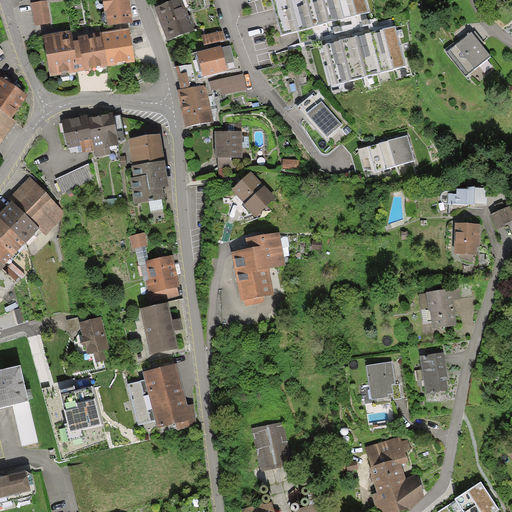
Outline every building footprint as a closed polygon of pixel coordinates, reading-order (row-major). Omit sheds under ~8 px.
[(128,0),(105,0),(108,25),(131,22),(128,0)] [(180,0),(178,0),(155,9),(167,41),(193,31),(180,0)] [(365,0),(272,0),(281,35),(317,26),(331,23),(349,18),(362,15),(369,13),(365,0)] [(46,1),(30,3),(33,25),(49,22),(46,1)] [(338,43),(322,47),(328,66),(325,67),(331,88),(407,67),(396,27),(391,28),(362,36),(342,41),(338,43)] [(127,29),(99,34),(105,68),(133,62),(127,29)] [(69,32),(41,37),(48,76),(81,70),(76,42),(71,43),(69,32)] [(223,33),(203,37),(205,45),(225,41),(223,33)] [(99,34),(75,39),(76,42),(81,70),(105,68),(99,34)] [(468,35),(445,53),(465,77),(487,59),(468,35)] [(197,54),(203,78),(228,72),(226,65),(234,63),(230,48),(221,50),(221,48),(197,54)] [(272,67),(256,70),(272,91),(285,82),(272,67)] [(191,70),(177,72),(180,93),(195,90),(191,70)] [(243,73),(210,81),(212,90),(219,89),(221,96),(247,90),(243,73)] [(27,92),(5,78),(0,85),(0,110),(9,117),(27,92)] [(195,90),(180,93),(187,130),(214,125),(207,88),(195,90)] [(314,93),(299,107),(327,138),(343,124),(314,93)] [(9,117),(0,110),(0,138),(13,120),(9,117)] [(109,113),(64,121),(69,147),(81,145),(82,152),(94,150),(95,156),(111,153),(110,147),(120,145),(119,139),(124,138),(120,115),(109,117),(109,113)] [(348,125),(341,131),(347,137),(353,131),(348,125)] [(236,130),(214,131),(215,160),(238,159),(236,130)] [(128,137),(132,166),(166,161),(162,133),(128,137)] [(408,135),(366,147),(374,174),(416,162),(408,135)] [(166,161),(132,166),(137,203),(166,199),(164,187),(169,186),(166,161)] [(86,165),(55,178),(62,193),(92,180),(86,165)] [(249,170),(228,189),(259,224),(277,207),(270,199),(277,193),(267,182),(263,185),(249,170)] [(64,214),(30,180),(9,202),(37,230),(44,237),(64,214)] [(454,193),(446,192),(440,193),(438,198),(440,204),(446,206),(486,207),(486,189),(467,188),(467,191),(454,190),(454,193)] [(37,230),(9,202),(0,212),(0,222),(23,246),(37,230)] [(503,210),(490,217),(496,230),(509,223),(503,210)] [(23,246),(0,222),(0,248),(10,259),(23,246)] [(477,226),(454,225),(453,256),(476,257),(477,226)] [(256,247),(231,252),(240,301),(274,294),(269,267),(285,264),(278,231),(254,235),(256,247)] [(144,233),(131,235),(133,247),(146,245),(144,233)] [(10,259),(0,248),(0,262),(4,267),(10,259)] [(180,288),(172,256),(147,262),(154,294),(180,288)] [(4,267),(0,262),(0,296),(2,299),(16,283),(2,270),(4,267)] [(26,275),(12,263),(5,272),(17,282),(19,279),(22,280),(26,275)] [(458,290),(425,294),(429,329),(454,327),(452,302),(459,301),(458,290)] [(169,303),(139,310),(150,356),(180,349),(169,303)] [(109,349),(101,318),(78,323),(81,336),(75,341),(79,356),(109,349)] [(442,354),(419,357),(424,395),(446,392),(442,354)] [(390,364),(366,367),(371,400),(391,397),(392,402),(403,400),(401,384),(393,386),(390,364)] [(0,408),(14,406),(23,448),(38,444),(20,366),(0,370),(0,408)] [(177,430),(197,425),(194,404),(188,406),(177,366),(144,375),(159,430),(176,425),(177,430)] [(78,385),(59,390),(70,436),(103,428),(94,387),(79,390),(78,385)] [(284,423),(256,426),(261,470),(289,467),(284,423)] [(400,436),(362,449),(376,494),(371,495),(376,511),(397,511),(409,508),(423,498),(415,474),(404,480),(400,465),(409,462),(400,436)] [(88,511),(80,464),(67,467),(75,511),(88,511)] [(0,478),(0,501),(33,494),(29,472),(0,478)] [(482,484),(439,511),(497,511),(500,511),(482,484)]
